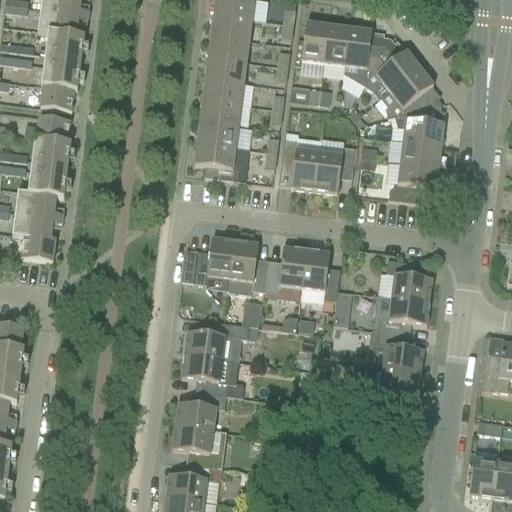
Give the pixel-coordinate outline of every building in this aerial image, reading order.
[(41,0),(37,38),(47,39),(47,38),(75,41),(80,0),(41,0)] [(251,26),(253,4),(223,0),(215,0),(213,21),(251,26)] [(292,31),(294,17),(284,15),(282,30),(292,31)] [(248,47),(251,26),(213,21),(210,42),(248,47)] [(323,70),(327,32),(305,29),(303,47),(296,46),(293,72),(301,73),(301,67),(323,70)] [(290,46),(292,31),(282,30),(280,44),(290,46)] [(344,74),(349,35),(327,32),(323,70),(344,73),(344,74)] [(372,75),(390,45),(383,44),(383,40),(371,39),(371,38),(349,35),(344,74),(343,80),(363,92),(372,75)] [(47,39),(40,92),(42,93),(73,97),(76,97),(82,42),(75,41),(47,38),(47,39)] [(245,69),(248,47),(210,42),(207,64),(245,69)] [(394,50),(390,45),(372,75),(363,92),(373,97),(382,89),(388,98),(419,75),(405,57),(404,57),(397,48),(394,50)] [(0,56),(10,58),(11,51),(0,49),(0,56)] [(21,59),(22,52),(11,51),(10,58),(21,59)] [(32,60),(33,54),(22,52),(21,59),(32,60)] [(289,59),(279,58),(277,73),(287,74),(289,59)] [(0,69),(8,70),(9,64),(0,62),(0,69)] [(19,72),(20,65),(9,64),(8,70),(19,72)] [(242,90),(245,69),(207,64),(204,85),(242,90)] [(30,73),(31,66),(20,65),(19,72),(30,73)] [(285,88),(287,74),(277,73),(275,87),(285,88)] [(436,105),(439,103),(432,93),(432,92),(419,75),(388,98),(397,108),(385,116),(387,125),(395,123),(406,120),(441,110),(436,105)] [(242,90),(204,85),(202,107),(240,112),(242,90)] [(42,93),(39,114),(70,118),(73,97),(42,93)] [(317,112),(319,97),(291,93),(289,108),(317,112)] [(327,113),(329,98),(319,97),(317,112),(327,113)] [(283,102),(273,101),(271,115),(281,117),(283,102)] [(237,133),(240,112),(202,107),(199,128),(237,133)] [(440,117),(441,110),(395,123),(397,135),(403,136),(402,147),(440,152),(443,130),(442,130),(444,118),(440,117)] [(359,122),(352,113),(347,121),(353,127),(358,123),(359,122)] [(279,131),(281,117),(271,115),(269,130),(279,131)] [(365,131),(358,123),(353,127),(357,133),(365,131)] [(38,124),(35,145),(66,149),(69,127),(38,124)] [(234,154),(237,133),(199,128),(196,149),(234,154)] [(9,133),(0,131),(0,140),(8,142),(9,133)] [(277,145),(267,144),(266,158),(276,160),(277,145)] [(34,145),(27,198),(27,200),(55,203),(62,204),(69,149),(66,149),(35,145),(34,145)] [(283,146),(280,171),(293,173),(290,194),(313,197),(318,159),(295,156),(296,147),(283,146)] [(437,174),(440,152),(402,147),(399,169),(437,174)] [(233,167),(234,154),(196,149),(193,171),(205,173),(203,184),(237,188),(240,168),(233,167)] [(318,159),(313,197),(336,200),(339,179),(352,180),(355,155),(342,153),(341,162),(318,159)] [(375,166),(376,156),(361,154),(360,164),(375,166)] [(274,174),(276,160),(266,158),(264,173),(274,174)] [(373,175),(375,166),(360,164),(359,174),(373,175)] [(399,169),(396,191),(400,191),(398,208),(420,211),(422,194),(435,196),(437,174),(399,169)] [(0,178),(7,179),(8,173),(0,171),(0,178)] [(273,212),(285,213),(287,191),(275,190),(273,212)] [(11,241),(24,243),(24,241),(49,245),(55,203),(27,200),(27,198),(17,197),(11,241)] [(0,217),(8,218),(9,212),(0,210),(0,217)] [(24,243),(21,264),(52,268),(54,245),(49,245),(24,241),(24,243)] [(229,286),(234,248),(211,245),(208,266),(196,265),(197,258),(185,257),(181,288),(205,291),(206,283),(229,286)] [(229,286),(227,299),(251,302),(252,297),(264,298),(267,273),(254,272),(257,251),(234,248),(229,286)] [(267,273),(264,298),(276,300),(277,295),(300,298),(305,257),(282,254),(279,275),(267,273)] [(305,257),(300,298),(324,301),(322,316),(332,317),(333,307),(335,308),(337,296),(338,283),(326,281),(329,260),(305,257)] [(387,267),(385,280),(393,281),(390,304),(429,309),(431,285),(410,283),(412,270),(387,267)] [(336,324),(351,325),(354,297),(340,296),(336,324)] [(379,326),(378,338),(403,342),(404,329),(426,332),(429,309),(390,304),(388,327),(379,326)] [(186,338),(183,361),(237,368),(240,345),(247,346),(248,333),(223,330),(209,328),(208,341),(186,338)] [(22,333),(0,330),(0,351),(20,354),(22,333)] [(369,351),(366,373),(382,375),(420,380),(422,357),(401,354),(403,342),(378,338),(376,351),(369,351)] [(511,386),(511,350),(502,349),(500,363),(488,361),(487,366),(483,396),(503,399),(506,399),(508,386),(511,386)] [(0,407),(8,409),(15,409),(22,355),(20,354),(0,351),(0,407)] [(483,396),(487,366),(488,361),(486,359),(482,358),(477,395),(483,396)] [(183,361),(180,384),(201,387),(200,400),(225,403),(241,405),(243,391),(240,387),(235,386),(237,368),(183,361)] [(366,373),(363,396),(370,397),(369,410),(380,411),(394,413),(395,401),(417,403),(420,380),(382,375),(366,373)] [(177,409),(174,432),(212,437),(215,415),(223,416),(225,403),(200,400),(198,412),(177,409)] [(499,443),(500,430),(477,428),(476,440),(499,443)] [(174,432),(171,456),(192,458),(191,471),(216,474),(218,461),(222,462),(225,439),(212,437),(174,432)] [(10,451),(3,450),(0,449),(0,505),(1,506),(3,506),(10,451)] [(496,468),(497,459),(474,456),(468,500),(491,503),(496,468)] [(511,470),(496,468),(491,503),(511,505),(511,470)] [(168,481),(165,504),(203,509),(216,510),(219,488),(214,487),(216,474),(191,471),(189,483),(168,481)]
